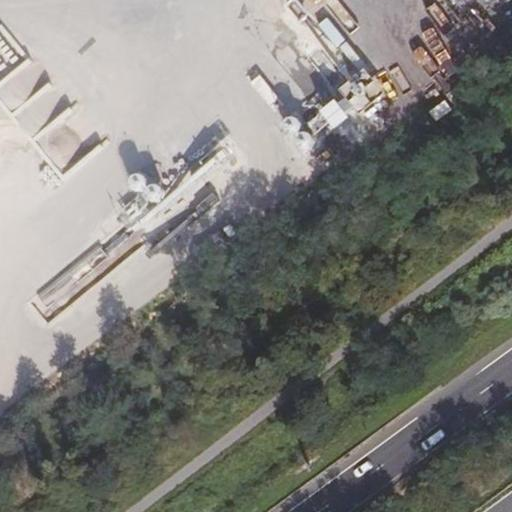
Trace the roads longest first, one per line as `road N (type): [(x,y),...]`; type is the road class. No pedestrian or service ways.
road 1 (unknown): [(43,311),(201,0)]
road 2 (trunk): [(511,371),(320,511)]
